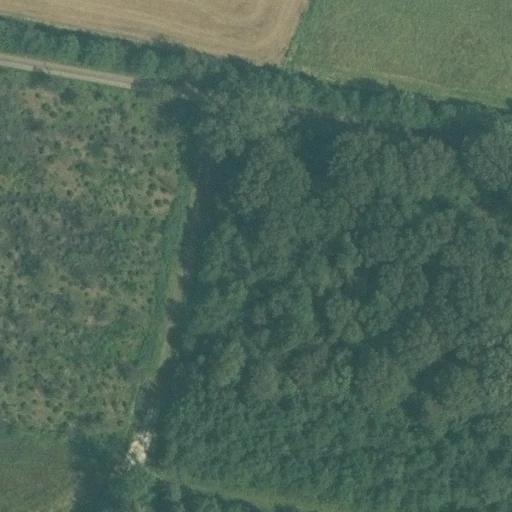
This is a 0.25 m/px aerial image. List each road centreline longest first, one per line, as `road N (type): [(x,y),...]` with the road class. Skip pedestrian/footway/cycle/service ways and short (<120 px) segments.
road 1 (track): [(305,511),(159,483),(141,467),(220,100)]
road 2 (track): [(0,58),(511,156)]
